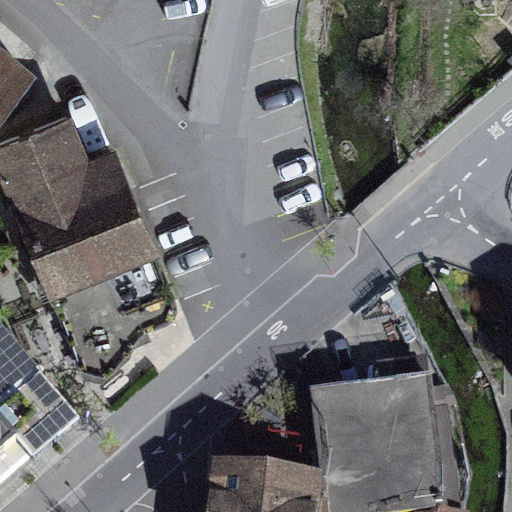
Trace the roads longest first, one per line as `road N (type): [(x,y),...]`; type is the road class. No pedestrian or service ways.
road 1 (residential): [(280,340),(250,292),(210,181),(240,0)]
road 2 (unclassified): [(446,197),(280,340)]
road 3 (unclassified): [(280,340),(165,446)]
